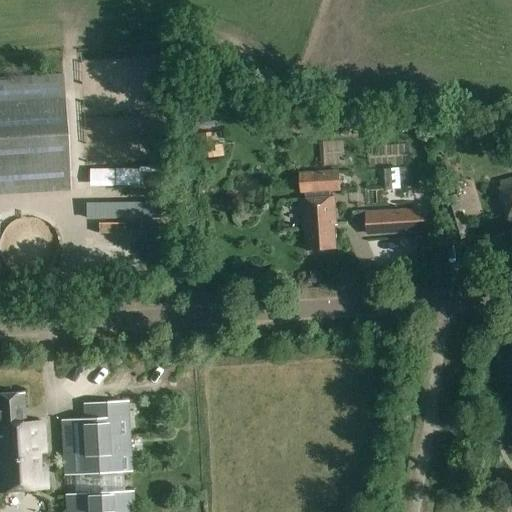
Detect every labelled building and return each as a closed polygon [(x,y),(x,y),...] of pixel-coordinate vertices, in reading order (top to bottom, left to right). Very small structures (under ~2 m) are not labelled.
[(62,74),(0,77),(0,195),(70,191),(62,74)] [(212,143),(197,145),(198,158),(213,156),(212,143)] [(343,145),(318,145),(319,166),(344,165),(343,145)] [(299,172),(300,193),(335,190),(333,169),(299,172)] [(511,222),(511,180),(499,184),(510,223),(511,222)] [(333,225),(336,225),(334,198),(299,201),(301,225),(303,225),(305,251),(335,248),(333,225)] [(445,209),(454,241),(469,237),(460,205),(445,209)] [(0,490),(43,488),(46,488),(45,466),(42,467),(35,467),(35,452),(41,452),(45,451),(43,420),(39,420),(21,421),(20,393),(0,393),(0,490)] [(84,419),(60,420),(64,476),(73,475),(74,494),(65,495),(65,511),(133,511),(132,491),(123,492),(122,473),(131,472),(131,471),(122,471),(121,456),(130,455),(129,434),(127,434),(118,434),(117,422),(127,421),(126,412),(127,412),(127,401),(95,403),(96,418),(84,419)]
